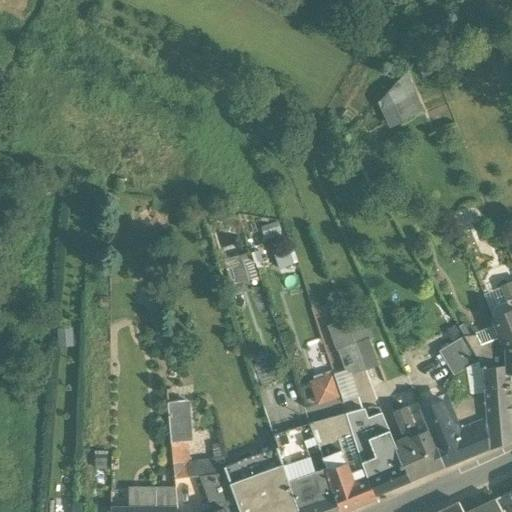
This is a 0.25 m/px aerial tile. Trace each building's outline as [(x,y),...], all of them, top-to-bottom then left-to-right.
[(389,125),(422,111),(406,73),(379,103),(389,125)] [(295,250),(274,253),(277,268),(298,264),(295,250)] [(230,284),(259,278),(254,252),(225,258),(230,284)] [(511,283),(500,288),(510,311),(511,309),(511,283)] [(501,339),(482,346),(475,334),(471,334),(464,336),(464,337),(471,348),(478,360),(478,361),(479,366),(482,389),(484,388),(487,420),(489,447),(511,438),(511,406),(509,372),(511,371),(511,309),(510,311),(493,318),(501,339)] [(490,328),(475,334),(482,346),(501,339),(493,318),(487,320),(490,328)] [(328,326),(337,350),(355,344),(346,320),(328,326)] [(456,325),(445,331),(452,344),(463,337),(456,325)] [(452,344),(439,351),(445,363),(471,348),(464,337),(463,337),(452,344)] [(368,339),(355,344),(364,370),(378,366),(368,339)] [(350,376),(364,370),(355,344),(337,350),(345,370),(347,377),(350,376)] [(471,348),(445,363),(452,375),(478,361),(478,360),(471,348)] [(347,377),(345,370),(332,375),(340,396),(342,402),(357,396),(350,376),(347,377)] [(332,375),(332,373),(310,380),(317,404),(340,396),(332,375)] [(484,393),(450,405),(451,408),(458,424),(458,425),(461,430),(487,420),(484,393)] [(458,425),(458,424),(451,408),(446,410),(442,403),(421,411),(428,429),(444,466),(489,447),(487,420),(461,430),(458,425)] [(168,404),(173,466),(180,465),(179,445),(186,444),(183,404),(168,404)] [(417,434),(405,407),(393,412),(404,440),(408,438),(407,437),(417,434)] [(364,408),(346,414),(351,431),(367,477),(375,497),(409,481),(394,444),(382,413),(368,418),(364,408)] [(345,410),(310,424),(316,443),(332,438),(339,460),(343,459),(335,436),(351,431),(346,414),(345,410)] [(273,438),(276,448),(296,441),(303,460),(294,464),(298,477),(310,474),(325,468),(316,443),(310,424),(273,438)] [(417,434),(407,437),(408,438),(423,474),(444,466),(428,429),(417,434)] [(332,438),(316,443),(325,468),(326,470),(341,464),(339,460),(332,438)] [(394,444),(409,481),(423,474),(408,438),(404,440),(394,444)] [(296,441),(276,448),(283,467),(294,464),(303,460),(296,441)] [(121,448),(109,447),(109,467),(122,467),(121,448)] [(276,448),(224,466),(226,474),(238,506),(240,511),(297,511),(299,511),(298,508),(283,467),(276,448)] [(173,466),(173,469),(187,468),(188,478),(201,477),(226,474),(224,466),(222,460),(180,465),(173,466)] [(326,470),(325,470),(334,495),(340,511),(375,497),(367,477),(352,483),(345,463),(341,464),(326,470)] [(307,504),(298,477),(294,464),(283,467),(298,508),(307,504)] [(187,468),(173,469),(174,479),(188,478),(187,468)] [(325,468),(310,474),(319,500),(334,495),(325,470),(326,470),(325,468)] [(226,474),(201,477),(213,509),(213,511),(222,511),(227,510),(238,506),(226,474)] [(310,474),(298,477),(307,504),(319,500),(310,474)] [(125,489),(125,508),(176,509),(175,490),(125,489)] [(307,504),(298,508),(299,511),(340,511),(334,495),(319,500),(307,504)] [(501,511),(495,500),(471,511),(501,511)] [(462,511),(457,503),(438,511),(462,511)]
